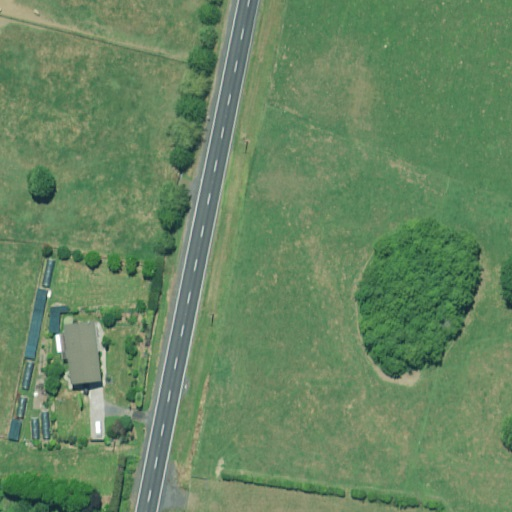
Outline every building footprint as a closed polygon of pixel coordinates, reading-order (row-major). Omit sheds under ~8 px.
[(59,260),(50,258),(45,287),(53,289),(59,260)] [(52,294),(40,291),(27,356),(39,358),(52,294)] [(65,309),(53,309),(52,333),(64,334),(65,309)] [(66,361),(72,360),(75,385),(87,384),(106,381),(99,324),(68,328),(69,335),(59,336),(61,353),(65,352),(66,361)] [(38,363),(29,362),(24,389),(33,391),(38,363)] [(29,400),(22,399),(18,417),(26,419),(29,400)] [(49,411),(43,412),(45,439),(51,438),(49,411)] [(41,418),(33,418),(34,439),(42,439),(41,418)]
